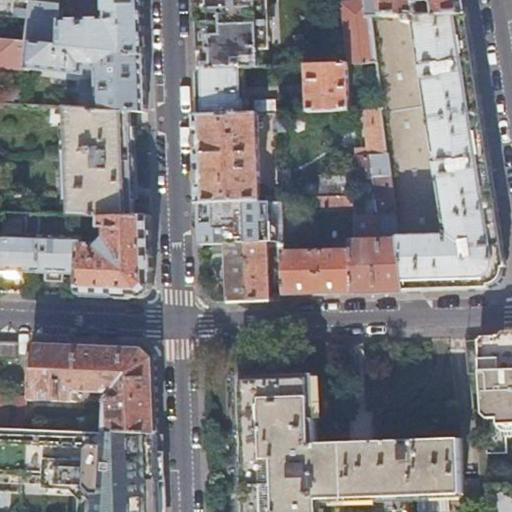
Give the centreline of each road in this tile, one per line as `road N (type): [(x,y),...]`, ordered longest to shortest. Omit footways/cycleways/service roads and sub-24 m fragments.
road 1 (residential): [(511,310),(181,327)]
road 2 (residential): [(167,0),(181,327)]
road 3 (residential): [(181,327),(185,511)]
road 4 (residential): [(181,327),(0,318)]
